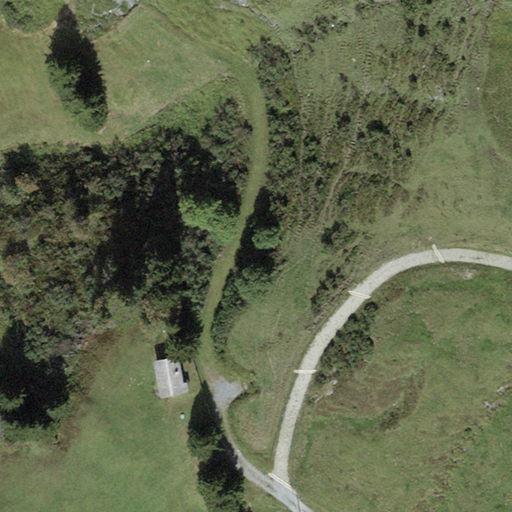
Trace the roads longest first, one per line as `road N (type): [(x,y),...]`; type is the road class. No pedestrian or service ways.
road 1 (track): [(511,263),(467,255),(405,263),(352,300),(319,344),(284,439),(281,491),(303,511)]
road 2 (track): [(208,359),(231,450),(284,498)]
